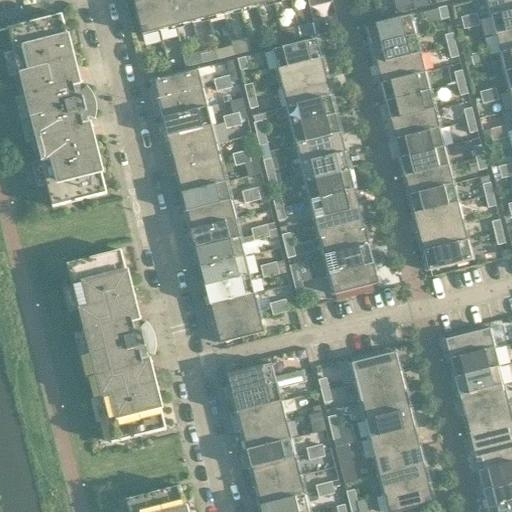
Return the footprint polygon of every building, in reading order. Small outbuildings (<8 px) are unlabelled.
[(151,0),(132,0),(142,36),(159,32),(151,0)] [(168,0),(151,0),(159,32),(175,28),(168,0)] [(185,0),(168,0),(175,28),(192,24),(185,0)] [(203,0),(185,0),(192,24),(208,20),(203,0)] [(220,0),(203,0),(208,20),(224,16),(220,0)] [(237,0),(220,0),(224,16),(241,11),(237,0)] [(255,0),(237,0),(241,11),(257,7),(255,0)] [(394,2),(398,15),(406,13),(403,0),(394,2)] [(511,0),(486,0),(491,17),(511,11),(511,0)] [(446,7),(438,9),(441,21),(449,19),(446,7)] [(511,11),(491,17),(495,36),(511,31),(511,11)] [(477,14),(461,18),(462,24),(478,20),(477,14)] [(62,16),(8,29),(19,74),(13,75),(18,98),(24,121),(29,143),(30,143),(36,165),(41,164),(53,208),(107,195),(88,118),(95,120),(96,119),(94,118),(95,113),(95,108),(92,98),(90,93),(86,89),(88,88),(87,87),(81,93),(62,16)] [(411,16),(366,28),(371,47),(416,36),(411,16)] [(478,20),(462,24),(464,30),(480,26),(478,20)] [(511,31),(495,36),(500,55),(511,51),(511,31)] [(445,36),(448,48),(456,46),(453,34),(445,36)] [(416,36),(371,47),(376,66),(421,55),(416,36)] [(248,39),(231,43),(234,56),(251,52),(248,39)] [(317,40),(272,51),(277,71),(322,60),(317,40)] [(456,46),(448,48),(451,59),(459,58),(456,46)] [(511,51),(500,55),(505,73),(511,71),(511,51)] [(216,52),(200,56),(202,64),(218,60),(216,52)] [(486,52),(470,56),(472,62),(487,58),(486,52)] [(202,64),(200,56),(199,53),(183,57),(185,68),(202,64)] [(421,55),(376,66),(381,84),(425,73),(421,55)] [(245,58),(237,60),(240,72),(248,70),(245,58)] [(487,58),(472,62),(473,68),(489,64),(487,58)] [(322,60),(277,71),(282,90),(327,78),(322,60)] [(198,70),(153,81),(158,101),(203,90),(198,70)] [(454,73),(457,85),(465,83),(462,71),(454,73)] [(229,75),(229,77),(214,81),(215,86),(231,82),(238,81),(236,73),(229,75)] [(425,73),(381,84),(385,103),(430,92),(425,73)] [(327,78),(282,90),(287,108),(331,97),(327,78)] [(232,88),(231,82),(215,86),(217,92),(232,88)] [(465,83),(457,85),(460,97),(468,95),(465,83)] [(252,85),(244,87),(247,98),(255,96),(252,85)] [(495,89),(480,93),(481,99),(497,95),(495,89)] [(203,90),(158,101),(163,119),(207,108),(203,90)] [(430,92),(385,103),(390,122),(435,111),(430,92)] [(497,95),(481,99),(483,105),(498,101),(497,95)] [(255,96),(247,98),(250,110),(258,108),(255,96)] [(331,97),(287,108),(291,127),(336,116),(331,97)] [(207,108),(163,119),(167,138),(212,127),(207,108)] [(464,111),(466,123),(474,121),(471,109),(464,111)] [(435,111),(390,122),(395,141),(439,129),(435,111)] [(239,114),(223,118),(224,124),(240,120),(239,114)] [(336,116),(291,127),(296,146),(341,134),(336,116)] [(240,120),(224,124),(226,130),(242,126),(240,120)] [(474,121),(466,123),(469,134),(477,132),(474,121)] [(261,122),(253,124),(256,136),(264,134),(261,122)] [(212,127),(167,138),(172,157),(217,146),(212,127)] [(505,127),(489,131),(491,136),(506,132),(505,127)] [(439,129),(395,141),(399,159),(444,148),(439,129)] [(506,132),(491,136),(492,142),(508,138),(506,132)] [(264,134),(256,136),(259,147),(267,145),(264,134)] [(341,134),(296,146),(301,164),(345,153),(341,134)] [(217,146),(172,157),(177,175),(221,164),(217,146)] [(481,146),(473,148),(476,160),(484,158),(481,146)] [(444,148),(399,159),(404,178),(449,167),(444,148)] [(248,151),(232,155),(234,161),(249,157),(248,151)] [(345,153),(301,164),(305,183),(350,172),(345,153)] [(249,157),(234,161),(235,167),(251,163),(249,157)] [(484,158),(476,160),(479,172),(487,170),(484,158)] [(271,159),(263,161),(266,173),(274,171),(271,159)] [(221,164),(177,175),(181,194),(226,183),(221,164)] [(511,164),(499,168),(500,173),(511,170),(511,164)] [(449,167),(404,178),(409,196),(453,185),(449,167)] [(511,170),(500,173),(501,180),(511,176),(511,170)] [(274,171),(266,173),(269,185),(277,183),(274,171)] [(350,172),(305,183),(310,201),(355,190),(350,172)] [(226,183),(181,194),(186,213),(231,201),(226,183)] [(482,185),(485,197),(493,195),(490,183),(482,185)] [(453,185),(409,196),(413,215),(458,204),(453,185)] [(257,189),(242,193),(243,198),(259,194),(257,189)] [(355,190),(310,201),(315,220),(359,209),(355,190)] [(259,194),(243,198),(245,204),(260,200),(259,194)] [(493,195),(485,197),(488,209),(496,207),(493,195)] [(280,197),(272,199),(275,210),(283,208),(280,197)] [(231,201),(186,213),(191,231),(235,220),(231,201)] [(458,204),(413,215),(418,234),(463,223),(458,204)] [(283,208),(275,210),(278,222),(286,220),(283,208)] [(359,209),(315,220),(320,239),(364,227),(359,209)] [(235,220),(191,231),(196,250),(240,239),(235,220)] [(500,221),(492,223),(495,234),(502,232),(500,221)] [(463,223),(418,234),(423,252),(467,241),(463,223)] [(267,226),(251,230),(253,236),(268,232),(267,226)] [(364,227),(320,239),(324,257),(369,246),(364,227)] [(268,232),(253,236),(254,242),(270,238),(268,232)] [(502,232),(495,234),(497,246),(505,244),(502,232)] [(290,234),(282,236),(285,248),(292,246),(290,234)] [(240,239),(196,250),(200,269),(245,257),(240,239)] [(467,241),(423,252),(428,272),(472,261),(467,241)] [(292,246),(285,248),(288,259),(295,257),(292,246)] [(369,246),(324,257),(329,276),(373,265),(369,246)] [(121,251),(67,265),(78,310),(72,311),(78,334),(77,334),(88,379),(89,379),(95,401),(101,400),(112,444),(166,431),(147,353),(154,356),(155,355),(153,354),(154,349),(154,344),(151,334),(149,329),(146,325),(147,324),(146,323),(140,329),(121,251)] [(245,257),(200,269),(205,287),(249,276),(245,257)] [(276,263),(260,267),(262,273),(278,269),(276,263)] [(373,265),(329,276),(334,296),(378,284),(373,265)] [(278,269),(262,273),(263,279),(279,275),(278,269)] [(299,271),(291,273),(294,285),(302,283),(299,271)] [(249,276),(205,287),(210,306),(254,295),(249,276)] [(302,283),(294,285),(297,296),(305,294),(302,283)] [(254,295),(210,306),(214,325),(259,313),(254,295)] [(285,300),(270,304),(271,310),(287,306),(285,300)] [(287,306),(271,310),(273,316),(288,312),(287,306)] [(259,313),(214,325),(219,344),(264,333),(259,313)] [(445,341),(450,360),(495,349),(490,329),(445,341)] [(495,349),(450,360),(455,379),(499,368),(495,349)] [(351,364),(356,384),(401,373),(396,353),(351,364)] [(272,364),(227,375),(232,395),(277,384),(272,364)] [(499,368),(455,379),(459,398),(504,386),(499,368)] [(288,375),(289,381),(305,377),(303,371),(288,375)] [(401,373),(356,384),(361,403),(405,391),(401,373)] [(305,377),(289,381),(291,387),(306,383),(305,377)] [(326,379),(318,381),(321,393),(329,391),(326,379)] [(277,384),(232,395),(237,414),(281,403),(277,384)] [(504,386),(459,398),(464,416),(509,405),(504,386)] [(329,391),(321,393),(324,404),(332,402),(329,391)] [(405,391),(361,403),(365,421),(410,410),(405,391)] [(281,403),(237,414),(241,432),(286,421),(281,403)] [(511,418),(509,405),(464,416),(469,435),(511,424),(511,418)] [(410,410),(365,421),(370,440),(415,428),(410,410)] [(335,416),(327,418),(330,430),(338,428),(335,416)] [(286,421),(241,432),(246,451),(291,440),(286,421)] [(324,424),(312,427),(314,434),(326,431),(324,424)] [(511,424),(469,435),(473,454),(511,443),(511,424)] [(338,428),(330,430),(333,442),(341,440),(338,428)] [(415,428),(370,440),(375,458),(419,447),(415,428)] [(291,440),(246,451),(251,470),(295,459),(291,440)] [(511,443),(473,454),(478,472),(511,463),(511,443)] [(322,446),(306,449),(308,455),(323,451),(322,446)] [(419,447),(375,458),(379,477),(424,466),(419,447)] [(323,451),(308,455),(309,461),(325,457),(323,451)] [(345,453),(337,455),(340,467),(348,465),(345,453)] [(295,459),(251,470),(255,488),(300,477),(295,459)] [(511,463),(478,472),(483,491),(511,483),(511,463)] [(348,465),(340,467),(343,479),(351,477),(348,465)] [(424,466),(379,477),(384,496),(429,484),(424,466)] [(300,477),(255,488),(260,507),(305,496),(300,477)] [(331,483),(316,487),(317,493),(333,489),(331,483)] [(511,483),(483,491),(487,510),(511,503),(511,483)] [(429,484),(384,496),(388,511),(402,511),(434,504),(429,484)] [(186,511),(180,487),(126,501),(128,511),(186,511)] [(333,489),(317,493),(319,498),(334,494),(333,489)] [(354,491),(346,493),(349,504),(357,502),(354,491)] [(308,511),(305,496),(260,507),(261,511),(308,511)] [(359,511),(357,502),(349,504),(350,511),(359,511)] [(511,511),(511,503),(487,510),(488,511),(511,511)]
